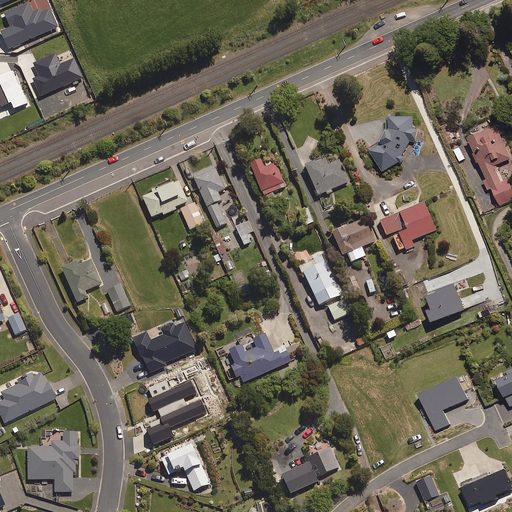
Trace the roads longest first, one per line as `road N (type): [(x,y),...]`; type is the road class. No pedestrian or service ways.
road 1 (tertiary): [(3,212),(477,0)]
road 2 (residential): [(3,212),(48,312),(102,393),(112,443),(106,511)]
road 3 (residential): [(340,511),(416,460),(495,427)]
